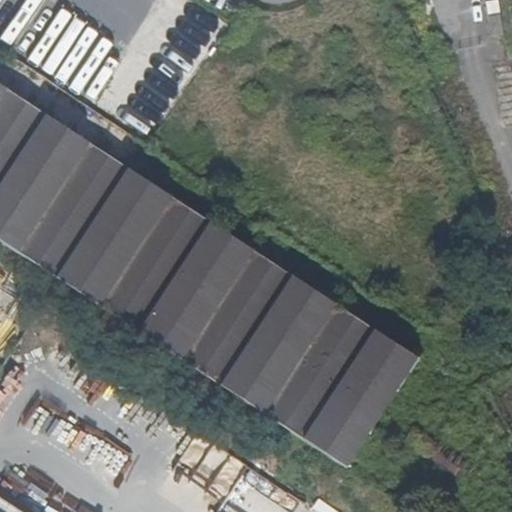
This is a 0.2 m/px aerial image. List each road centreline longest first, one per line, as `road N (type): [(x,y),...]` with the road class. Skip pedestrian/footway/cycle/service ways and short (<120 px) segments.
road 1 (unknown): [(4,424),(40,389),(60,388),(133,437),(139,473),(123,499)]
road 2 (unknown): [(123,499),(4,424)]
road 3 (residential): [(511,133),(490,0)]
